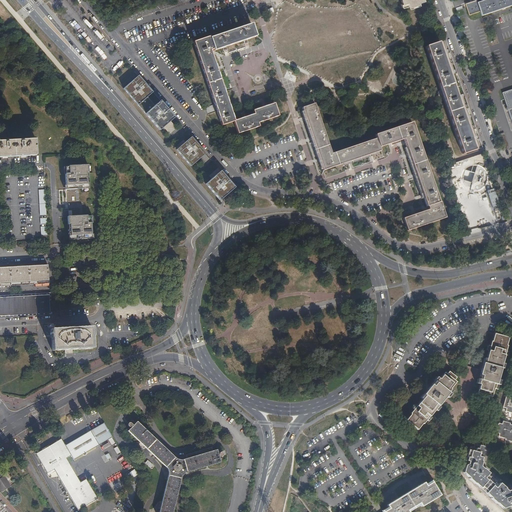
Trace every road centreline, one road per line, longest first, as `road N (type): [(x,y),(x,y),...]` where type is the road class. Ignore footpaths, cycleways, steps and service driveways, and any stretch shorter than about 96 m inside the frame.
road 1 (residential): [(511,229),(420,254),(380,239),(331,203),(245,188),(112,31)]
road 2 (residential): [(511,298),(467,302),(433,318),(372,406),(378,421),(456,477),(476,511)]
road 3 (residential): [(439,0),(511,207)]
road 4 (primary): [(14,429),(145,361),(177,357),(211,370)]
road 5 (primary): [(193,320),(157,349),(8,419)]
road 6 (unknown): [(498,233),(475,159),(467,159),(456,167),(480,239)]
road 7 (secondary): [(511,260),(421,274),(352,244)]
road 8 (residential): [(101,319),(94,250),(0,256)]
road 9 (primary): [(207,206),(114,97)]
road 10 (secondary): [(383,322),(410,296),(511,273)]
road 11 (primary): [(19,0),(114,97)]
road 12 (primary): [(114,97),(31,0)]
road 13 (residential): [(114,337),(115,349),(105,355),(50,362),(36,323)]
